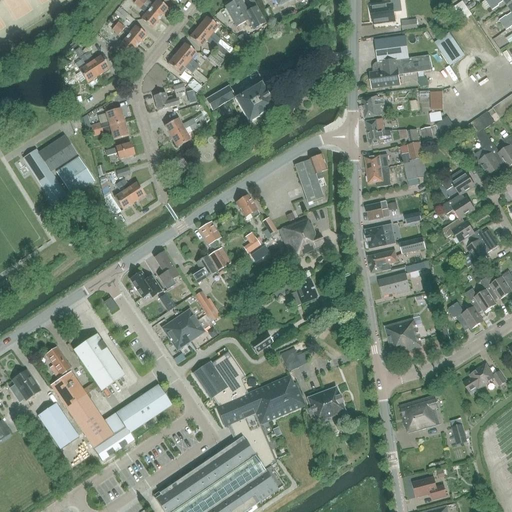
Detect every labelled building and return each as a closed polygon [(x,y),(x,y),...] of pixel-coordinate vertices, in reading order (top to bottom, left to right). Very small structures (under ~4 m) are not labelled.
[(140,9),(143,5),(136,0),(134,4),(140,9)] [(136,0),(143,5),(149,10),(159,19),(168,10),(157,1),(152,6),(144,0),(136,0)] [(226,6),(226,7),(225,8),(236,27),(248,21),(253,30),(264,24),(255,8),(246,13),(239,0),(233,3),(232,2),(230,1),(226,4),(226,6)] [(392,0),(393,4),(371,7),(374,25),(395,22),(394,12),(402,11),(400,0),(392,0)] [(457,0),(451,3),(454,10),(460,6),(457,0)] [(496,1),(489,5),(490,8),(492,10),(499,6),(499,5),(496,1)] [(159,19),(149,10),(141,20),(151,29),(159,19)] [(462,14),(457,17),(466,29),(470,26),(462,14)] [(506,16),(499,20),(503,26),(510,21),(507,16),(506,16)] [(205,18),(197,28),(227,52),(229,54),(232,50),(220,41),(221,40),(212,33),(217,28),(205,18)] [(511,19),(510,21),(503,26),(505,30),(506,31),(511,26),(511,19)] [(416,20),(403,22),(404,32),(418,30),(416,20)] [(118,23),(115,27),(121,32),(125,28),(118,23)] [(474,26),(466,32),(469,36),(477,31),(474,26)] [(118,36),(121,32),(115,27),(112,31),(118,36)] [(135,27),(128,36),(138,46),(146,36),(135,27)] [(227,52),(197,28),(189,38),(201,47),(206,42),(224,56),(227,52)] [(486,39),(492,45),(498,40),(492,33),(486,39)] [(448,34),(434,43),(450,66),(464,57),(448,34)] [(98,35),(94,39),(101,46),(106,42),(98,35)] [(138,46),(128,36),(119,47),(130,55),(138,46)] [(399,76),(431,71),(429,56),(408,59),(405,37),(376,41),(379,63),(377,64),(375,65),(373,66),(373,68),(373,73),(370,74),(372,90),(400,86),(399,76)] [(89,44),(83,51),(98,77),(109,70),(100,57),(94,61),(89,53),(93,50),(89,44)] [(184,44),(176,54),(196,71),(200,67),(191,60),(196,54),(184,44)] [(98,77),(83,51),(78,57),(85,67),(79,72),(87,84),(98,77)] [(213,52),(208,58),(219,67),(224,60),(213,52)] [(176,54),(168,64),(179,74),(184,68),(203,84),(207,80),(196,71),(176,54)] [(201,87),(193,80),(187,86),(196,93),(201,87)] [(249,124),(275,108),(261,84),(235,100),(249,124)] [(183,85),(173,88),(175,94),(185,90),(183,85)] [(229,87),(206,101),(212,112),(235,98),(229,87)] [(177,100),(173,101),(172,96),(166,98),(165,94),(153,97),(157,112),(170,108),(179,106),(177,100)] [(381,115),(380,110),(383,110),(382,104),(379,105),(378,97),(362,100),(366,121),(371,120),(371,117),(381,115)] [(511,109),(511,105),(507,98),(502,102),(509,112),(511,109)] [(418,110),(417,101),(410,102),(412,111),(418,110)] [(509,112),(502,102),(498,105),(504,115),(509,112)] [(198,115),(202,113),(196,104),(192,106),(198,115)] [(504,115),(498,105),(493,108),(500,118),(504,115)] [(100,123),(90,126),(92,132),(124,123),(121,109),(106,114),(98,116),(100,123)] [(177,119),(164,127),(170,137),(195,123),(198,122),(208,115),(206,111),(193,120),(193,119),(181,126),(177,119)] [(494,123),(487,112),(482,116),(489,127),(494,123)] [(489,127),(482,116),(477,120),(484,130),(489,127)] [(446,118),(445,118),(435,125),(439,130),(449,123),(446,118)] [(368,134),(385,131),(382,119),(366,122),(368,134)] [(484,130),(477,120),(471,123),(478,134),(484,130)] [(128,136),(124,123),(92,132),(93,138),(108,133),(108,132),(111,131),(113,140),(128,136)] [(195,123),(170,137),(174,144),(176,148),(190,141),(187,135),(198,129),(195,123)] [(453,128),(449,123),(439,130),(442,135),(453,128)] [(430,127),(420,129),(423,141),(433,139),(430,127)] [(456,133),(453,128),(442,135),(446,140),(456,133)] [(385,131),(368,134),(370,146),(392,142),(389,130),(385,131)] [(417,130),(404,133),(405,138),(408,138),(409,143),(419,141),(417,130)] [(483,150),(475,155),(488,176),(501,168),(500,166),(504,163),(499,154),(484,131),(476,136),(482,145),(480,146),(483,150)] [(511,138),(510,136),(503,141),(508,148),(499,154),(504,163),(508,168),(511,165),(511,138)] [(23,160),(45,193),(52,204),(65,195),(50,173),(76,156),(64,138),(38,155),(36,151),(23,160)] [(411,163),(404,164),(407,181),(427,177),(420,143),(408,145),(409,154),(411,163)] [(131,145),(109,151),(105,152),(107,157),(117,154),(119,161),(134,156),(131,145)] [(409,154),(402,156),(404,164),(411,163),(409,154)] [(317,180),(323,179),(321,172),(326,170),(321,155),(309,159),(309,160),(295,165),(307,203),(323,198),(317,180)] [(365,159),(366,171),(389,168),(387,155),(365,159)] [(78,159),(56,173),(72,197),(94,182),(78,159)] [(127,168),(116,172),(118,178),(129,174),(127,168)] [(391,186),(389,168),(366,171),(368,184),(377,183),(377,188),(391,186)] [(436,178),(442,174),(438,170),(433,174),(436,178)] [(453,186),(460,195),(462,194),(474,186),(466,174),(464,175),(461,170),(441,183),(446,191),(453,186)] [(124,180),(120,183),(134,204),(145,197),(136,184),(130,188),(124,180)] [(414,185),(412,180),(403,182),(404,188),(414,185)] [(134,204),(120,183),(116,186),(121,194),(114,199),(123,211),(134,204)] [(253,219),(261,214),(249,194),(235,203),(245,219),(250,215),(253,219)] [(465,199),(462,194),(460,195),(441,207),(446,215),(454,210),(459,219),(461,218),(474,210),(467,198),(465,199)] [(382,211),(387,210),(386,203),(366,207),(369,222),(384,219),(382,211)] [(397,210),(396,203),(388,204),(389,211),(397,210)] [(284,221),(293,217),(290,210),(281,214),(284,221)] [(406,224),(421,221),(420,213),(406,216),(404,217),(405,223),(406,224)] [(464,223),(461,218),(459,219),(441,231),(446,238),(453,234),(459,243),(471,235),(474,234),(466,222),(464,223)] [(291,261),(324,247),(320,234),(316,235),(312,224),(310,225),(308,219),(278,231),(291,261)] [(270,237),(276,233),(267,220),(261,223),(270,237)] [(210,224),(200,230),(212,251),(218,247),(215,242),(220,239),(210,224)] [(389,225),(365,230),(368,249),(395,244),(391,226),(391,225),(389,225)] [(472,245),(467,249),(476,263),(488,255),(487,254),(498,246),(488,231),(482,235),(479,230),(474,234),(471,235),(468,238),(472,245)] [(423,239),(400,244),(402,255),(426,249),(423,239)] [(257,241),(246,249),(249,254),(260,245),(257,241)] [(222,248),(209,256),(218,271),(231,264),(222,248)] [(387,265),(396,262),(394,251),(367,257),(371,275),(388,271),(387,265)] [(164,253),(154,259),(164,274),(159,278),(167,291),(175,285),(170,277),(177,273),(164,253)] [(197,283),(216,271),(207,256),(196,263),(199,268),(191,273),(197,283)] [(424,263),(422,264),(406,268),(408,275),(426,270),(424,263)] [(476,263),(470,266),(476,275),(482,271),(476,263)] [(152,298),(162,292),(152,277),(146,280),(141,273),(130,281),(142,299),(149,294),(152,298)] [(511,276),(510,274),(502,279),(511,292),(511,293),(511,276)] [(401,294),(410,292),(405,275),(378,282),(382,297),(400,292),(401,294)] [(480,282),(486,291),(493,302),(498,299),(499,300),(511,292),(502,279),(502,278),(493,284),(488,277),(480,282)] [(284,293),(294,289),(295,293),(289,295),(294,308),(318,298),(310,278),(292,285),(292,283),(283,287),(275,293),(277,298),(284,293)] [(495,305),(493,302),(486,291),(477,297),(472,289),(465,294),(474,308),(477,314),(482,311),(483,313),(495,305)] [(202,292),(194,297),(210,323),(218,318),(207,300),(202,292)] [(110,299),(104,303),(110,313),(117,309),(110,299)] [(464,314),(457,304),(448,309),(448,312),(452,319),(455,319),(455,320),(456,319),(464,332),(469,328),(470,330),(483,322),(477,314),(474,308),(464,314)] [(177,352),(205,334),(189,311),(162,329),(177,352)] [(393,356),(421,348),(413,319),(384,328),(390,348),(391,348),(393,356)] [(256,354),(273,343),(266,334),(250,345),(256,354)] [(140,349),(146,344),(139,335),(133,340),(140,349)] [(73,351),(101,392),(124,376),(97,336),(73,351)] [(57,379),(71,370),(56,348),(45,356),(53,367),(50,369),(57,379)] [(281,354),(280,355),(288,371),(291,371),(308,363),(303,354),(297,357),(294,349),(281,355),(281,354)] [(210,363),(193,375),(210,400),(213,398),(219,407),(216,408),(225,428),(228,427),(232,435),(237,433),(240,439),(242,438),(265,471),(271,467),(277,463),(265,437),(261,426),(269,422),(275,419),(305,406),(296,384),(293,385),(289,376),(288,377),(262,388),(247,395),(241,381),(245,378),(228,353),(219,359),(211,364),(210,363)] [(499,388),(506,384),(499,373),(494,376),(486,365),(475,371),(469,375),(472,379),(464,384),(470,394),(478,388),(480,390),(495,380),(499,388)] [(26,401),(40,392),(26,372),(12,381),(26,401)] [(51,386),(66,409),(86,396),(70,373),(51,386)] [(158,386),(143,396),(157,416),(171,406),(158,386)] [(336,388),(307,399),(311,409),(307,410),(310,417),(313,415),(316,424),(345,412),(336,388)] [(66,409),(75,423),(95,410),(86,396),(66,409)] [(146,423),(157,416),(143,396),(132,403),(146,423)] [(436,398),(399,407),(405,429),(407,429),(408,435),(441,427),(437,411),(439,410),(436,398)] [(129,434),(146,423),(132,403),(116,414),(129,434)] [(60,451),(79,438),(56,404),(37,417),(60,451)] [(113,436),(104,422),(95,410),(75,423),(94,450),(113,436)] [(129,434),(116,414),(104,422),(113,436),(94,450),(98,456),(129,434)] [(1,421),(0,421),(0,441),(10,435),(1,421)] [(462,425),(452,428),(457,446),(467,443),(462,425)] [(161,496),(155,499),(163,511),(204,511),(261,474),(265,471),(242,438),(240,439),(221,452),(223,454),(219,457),(217,455),(209,460),(210,463),(206,465),(205,463),(197,469),(198,471),(194,474),(192,471),(184,477),(186,479),(182,482),(180,480),(172,486),(173,488),(169,491),(168,488),(159,494),(161,496)] [(204,511),(246,511),(247,511),(245,509),(249,506),(251,509),(259,503),(258,501),(262,498),(263,500),(272,495),(270,492),(274,489),(276,492),(284,486),(271,467),(265,471),(261,474),(204,511)] [(117,476),(113,478),(119,489),(124,486),(117,476)] [(434,478),(413,483),(417,498),(431,494),(433,501),(447,497),(444,486),(436,488),(434,478)]
